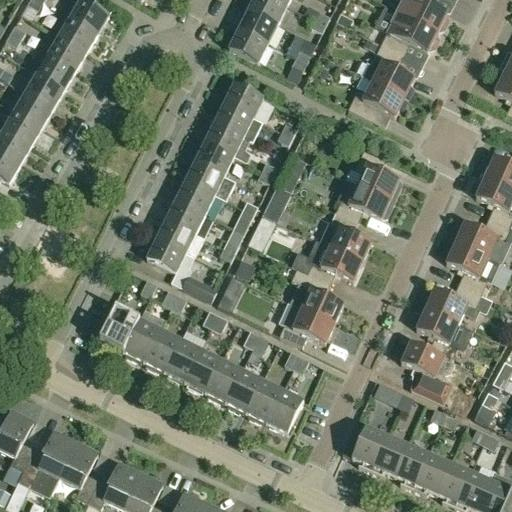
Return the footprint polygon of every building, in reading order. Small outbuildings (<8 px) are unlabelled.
[(109,20),(81,4),(73,0),(71,0),(61,18),(98,40),(109,20)] [(277,29),(287,10),(266,0),(255,0),(248,15),(277,29)] [(266,0),(287,10),(291,0),(266,0)] [(433,0),(405,0),(397,17),(437,38),(438,36),(444,34),(448,25),(446,20),(447,18),(429,9),(433,0)] [(32,1),(27,9),(38,15),(42,7),(32,1)] [(268,49),(277,29),(248,15),(239,34),(268,49)] [(319,16),(315,24),(326,30),(330,21),(319,16)] [(436,39),(437,38),(397,17),(381,50),(403,61),(409,49),(427,58),(428,55),(434,54),(439,45),(436,39)] [(87,58),(98,40),(61,18),(50,37),(58,42),(87,58)] [(354,25),(340,18),(336,27),(349,34),(354,25)] [(315,24),(311,32),(322,38),(326,30),(315,24)] [(15,31),(10,38),(20,45),(25,37),(15,31)] [(258,69),(268,49),(239,34),(229,54),(258,69)] [(75,77),(87,58),(58,42),(50,37),(39,56),(75,77)] [(10,38),(5,46),(16,52),(20,45),(10,38)] [(376,49),(367,45),(364,50),(373,54),(376,49)] [(397,73),(403,61),(381,50),(370,70),(366,71),(363,78),(365,83),(372,86),(405,102),(415,82),(397,73)] [(300,55),(296,63),(306,68),(311,60),(300,55)] [(65,95),(75,77),(39,56),(28,74),(37,79),(65,95)] [(511,58),(508,56),(499,73),(505,76),(504,78),(511,81),(511,58)] [(296,63),(292,71),(302,76),(306,68),(296,63)] [(0,72),(0,82),(6,86),(11,78),(0,72)] [(511,81),(504,78),(494,98),(511,107),(506,119),(511,122),(511,81)] [(54,114),(65,95),(37,79),(26,98),(54,114)] [(394,122),(405,102),(372,86),(367,98),(359,93),(348,115),(370,126),(377,113),(394,122)] [(224,109),(253,123),(263,103),(234,89),(224,109)] [(42,133),(54,114),(26,98),(15,116),(42,133)] [(251,146),(261,127),(253,123),(224,109),(214,128),(243,142),(249,145),(251,146)] [(31,151),(42,133),(15,116),(4,135),(31,151)] [(249,145),(243,142),(214,128),(205,147),(234,162),(245,167),(249,159),(244,155),(249,145)] [(285,129),(281,137),(292,142),(296,134),(285,129)] [(31,151),(4,135),(0,132),(0,157),(20,170),(31,151)] [(281,137),(277,145),(288,150),(292,142),(281,137)] [(224,181),(234,162),(205,147),(195,167),(224,181)] [(402,190),(399,186),(400,184),(381,176),(386,165),(363,155),(356,172),(357,176),(363,178),(357,190),(394,206),(402,190)] [(9,189),(20,170),(0,157),(0,185),(1,184),(9,189)] [(511,169),(494,161),(485,182),(511,194),(511,169)] [(219,192),(224,181),(195,167),(186,186),(215,200),(226,206),(230,197),(219,192)] [(266,167),(262,176),(273,181),(277,173),(266,167)] [(262,176),(258,184),(269,189),(273,181),(262,176)] [(511,194),(485,182),(476,202),(494,211),(488,223),(511,234),(511,194)] [(387,223),(394,206),(357,190),(347,185),(339,204),(340,205),(335,217),(358,227),(363,217),(381,225),(382,224),(387,223)] [(205,220),(215,200),(186,186),(176,205),(205,220)] [(270,205),(284,212),(292,197),(277,191),(270,205)] [(195,239),(205,220),(176,205),(166,225),(195,239)] [(247,206),(243,214),(254,220),(258,212),(247,206)] [(243,214),(239,223),(250,228),(254,220),(243,214)] [(353,238),(358,227),(335,217),(330,229),(328,228),(319,247),(329,252),(362,267),(372,246),(353,238)] [(506,245),(511,234),(488,223),(482,236),(464,228),(455,248),(488,263),(500,268),(510,247),(506,245)] [(203,243),(195,239),(166,225),(157,244),(193,262),(203,243)] [(184,281),(193,262),(157,244),(147,264),(176,278),(176,277),(184,281)] [(228,245),(224,253),(234,258),(239,250),(228,245)] [(362,267),(329,252),(319,247),(316,246),(308,264),(299,260),(294,273),(330,290),(335,279),(353,287),(362,267)] [(479,282),(488,263),(455,248),(446,268),(464,277),(458,289),(481,300),(487,286),(479,282)] [(224,253),(220,261),(230,266),(234,258),(224,253)] [(325,300),(330,290),(294,273),(293,273),(296,275),(291,285),(298,289),(290,308),(334,329),(344,308),(325,300)] [(217,295),(189,281),(182,294),(210,308),(217,295)] [(157,290),(147,285),(140,298),(150,303),(157,290)] [(491,304),(481,300),(458,289),(452,302),(434,294),(425,314),(458,329),(463,318),(475,324),(479,314),(485,317),(491,304)] [(171,313),(177,300),(168,295),(162,309),(171,313)] [(177,300),(171,313),(180,318),(187,304),(177,300)] [(325,349),(334,329),(290,308),(280,329),(284,331),(279,341),(302,352),(307,341),(325,349)] [(123,357),(139,325),(118,314),(101,346),(123,357)] [(453,341),(458,329),(425,314),(416,335),(434,343),(428,355),(443,362),(443,363),(451,367),(461,344),(453,341)] [(212,334),(218,320),(209,316),(203,329),(212,334)] [(218,320),(212,334),(221,338),(227,325),(218,320)] [(144,367),(160,335),(139,325),(123,357),(126,359),(125,361),(137,367),(138,365),(144,367)] [(164,377),(180,345),(160,335),(144,367),(147,369),(146,371),(157,377),(159,375),(164,377)] [(252,354),(259,340),(250,336),(243,350),(252,354)] [(259,340),(252,354),(262,359),(268,345),(259,340)] [(184,388),(201,355),(180,345),(164,377),(167,379),(166,381),(178,387),(179,385),(184,388)] [(443,362),(428,355),(410,347),(401,368),(419,376),(411,394),(441,408),(449,390),(442,386),(446,378),(450,376),(452,371),(451,367),(443,363),(443,362)] [(205,398),(221,365),(201,355),(184,388),(188,389),(187,392),(198,397),(199,395),(205,398)] [(293,374),(300,361),(291,356),(284,370),(293,374)] [(300,361),(293,374),(302,379),(309,365),(300,361)] [(225,408),(241,376),(221,365),(205,398),(208,399),(207,402),(219,408),(220,405),(225,408)] [(497,380),(506,384),(511,373),(503,369),(497,380)] [(246,418),(262,386),(241,376),(225,408),(229,410),(227,412),(239,418),(240,415),(246,418)] [(500,395),(506,384),(497,380),(491,391),(500,395)] [(266,428),(282,396),(262,386),(246,418),(249,420),(248,422),(260,428),(261,426),(266,428)] [(399,412),(405,400),(396,395),(390,408),(399,412)] [(282,396),(266,428),(287,439),(303,406),(282,396)] [(496,403),(487,398),(481,409),(490,414),(496,403)] [(405,400),(399,412),(408,416),(414,404),(405,400)] [(442,429),(446,419),(435,414),(430,423),(442,429)] [(10,470),(22,477),(35,452),(24,447),(32,429),(10,418),(9,422),(3,419),(0,425),(0,434),(2,436),(0,439),(0,454),(14,462),(10,470)] [(446,419),(442,429),(453,434),(458,424),(446,419)] [(371,477),(387,441),(365,432),(352,463),(360,466),(358,471),(371,477)] [(483,449),(488,439),(477,434),(472,443),(483,449)] [(488,439),(483,449),(494,455),(499,445),(488,439)] [(50,503),(59,484),(76,451),(54,440),(46,457),(35,452),(22,477),(17,487),(30,494),(50,503)] [(394,481),(407,450),(387,441),(371,477),(385,483),(387,478),(394,481)] [(413,495),(428,459),(407,450),(394,481),(402,485),(400,489),(413,495)] [(88,508),(100,484),(88,478),(97,461),(76,451),(59,484),(79,494),(75,502),(88,508)] [(436,499),(449,468),(428,459),(413,495),(427,501),(428,496),(436,499)] [(452,511),(455,511),(470,478),(449,468),(436,499),(443,503),(442,507),(452,511)] [(117,511),(126,511),(140,482),(119,472),(115,481),(103,476),(100,484),(88,508),(95,511),(101,511),(104,506),(117,511)] [(480,511),(491,487),(470,478),(455,511),(480,511)] [(160,511),(154,509),(162,492),(140,482),(126,511),(160,511)] [(504,511),(511,495),(491,487),(480,511),(504,511)] [(205,511),(206,511),(184,502),(179,511),(205,511)]
